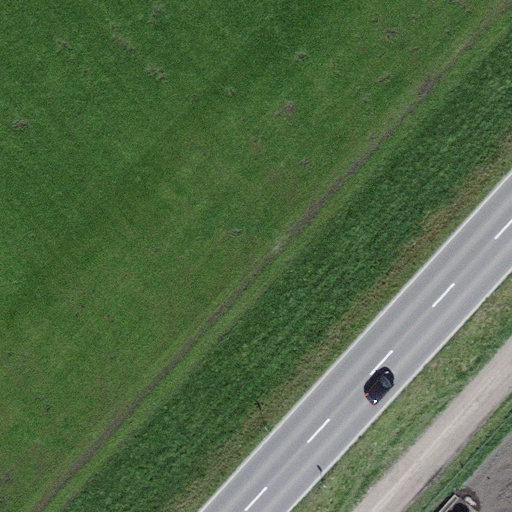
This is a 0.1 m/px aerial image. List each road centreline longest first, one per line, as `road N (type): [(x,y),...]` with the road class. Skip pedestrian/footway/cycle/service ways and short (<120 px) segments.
road 1 (secondary): [(511,224),(247,511)]
road 2 (track): [(511,362),(375,511)]
